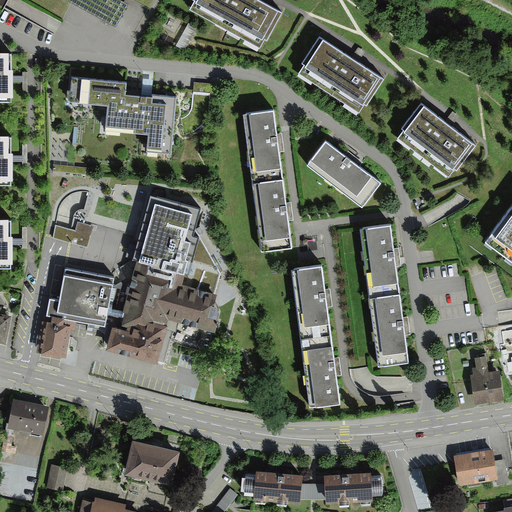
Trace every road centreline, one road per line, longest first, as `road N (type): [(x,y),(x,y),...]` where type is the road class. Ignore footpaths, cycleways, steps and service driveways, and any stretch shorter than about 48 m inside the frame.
road 1 (residential): [(433,427),(402,206),(388,166),(252,73),(48,53),(0,29)]
road 2 (primary): [(0,368),(237,430)]
road 3 (primary): [(237,430),(391,433)]
